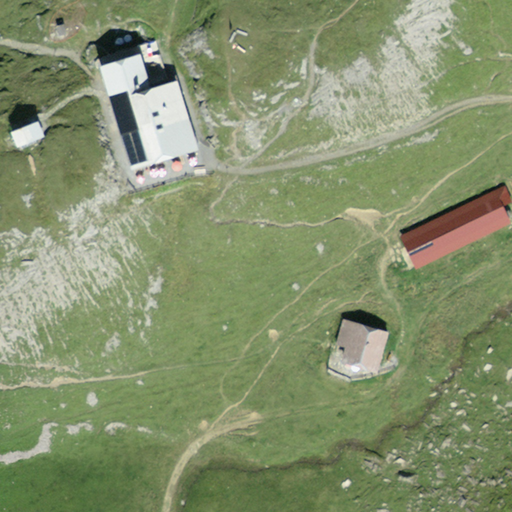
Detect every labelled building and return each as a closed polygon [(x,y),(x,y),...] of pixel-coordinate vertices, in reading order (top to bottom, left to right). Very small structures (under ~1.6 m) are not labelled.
[(133,164),(194,145),(188,125),(187,126),(175,86),(149,94),(138,60),(105,71),(127,144),(126,144),(133,164)] [(16,102),(20,118),(47,111),(43,95),(16,102)] [(19,143),(41,135),(37,125),(15,134),(19,143)] [(504,188),(402,237),(416,265),(508,221),(507,219),(511,217),(508,210),(504,212),(500,204),(510,200),(504,188)] [(388,332),(344,319),(337,343),(347,346),(344,357),(377,367),(388,332)]
